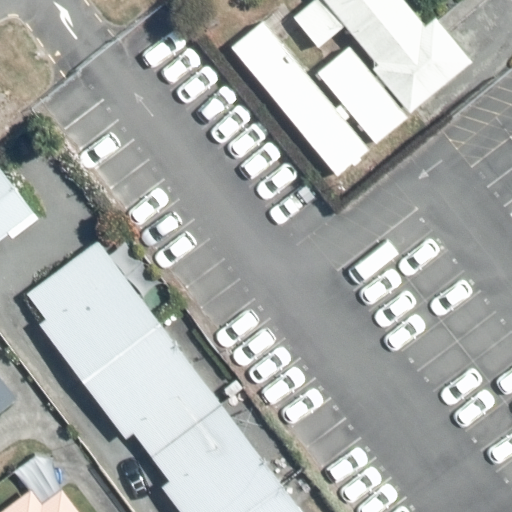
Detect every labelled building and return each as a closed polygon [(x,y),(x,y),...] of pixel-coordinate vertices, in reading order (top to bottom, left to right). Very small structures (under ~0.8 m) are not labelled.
[(374,0),(417,49),(470,3),(467,0),(374,0)] [(0,241),(38,217),(2,160),(0,160),(0,241)] [(338,511),(95,190),(20,246),(222,511),(338,511)] [(0,414),(22,398),(0,369),(0,414)] [(81,511),(61,485),(38,502),(31,493),(25,497),(21,492),(0,507),(0,511),(81,511)]
